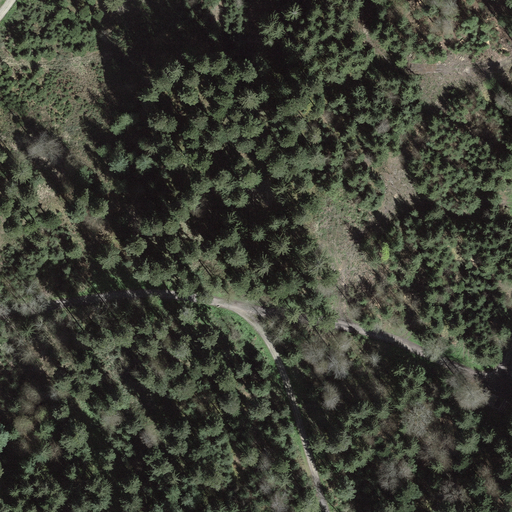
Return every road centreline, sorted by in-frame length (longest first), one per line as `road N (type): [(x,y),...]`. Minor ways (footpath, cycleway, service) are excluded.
road 1 (track): [(0,312),(173,293),(409,344)]
road 2 (track): [(248,308),(288,388),(325,511)]
